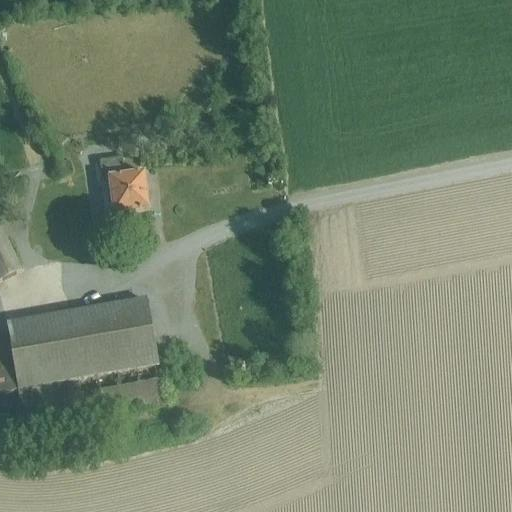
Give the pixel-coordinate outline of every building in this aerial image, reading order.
[(210,139),(207,123),(187,126),(190,142),(210,139)] [(56,148),(47,151),(56,179),(65,176),(56,148)] [(122,161),(100,164),(102,182),(108,181),(113,218),(149,213),(144,175),(124,178),(122,161)] [(0,230),(0,283),(21,273),(0,230)] [(163,409),(144,302),(70,315),(69,309),(53,312),(54,318),(6,326),(10,345),(0,346),(0,395),(18,393),(25,433),(163,409)]
